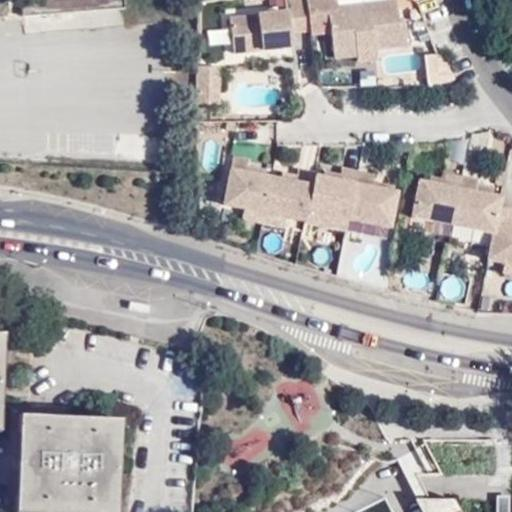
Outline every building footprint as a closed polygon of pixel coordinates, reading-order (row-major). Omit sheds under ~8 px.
[(130,14),(130,0),(22,0),(24,18),(130,14)] [(299,0),(279,0),(281,19),(225,24),(227,63),(285,58),(285,53),(306,54),(301,21),(299,0)] [(391,5),(332,10),(331,0),(299,0),(301,21),(323,19),(328,65),(351,63),(351,69),(372,67),(370,55),(400,51),(397,29),(393,27),(391,5)] [(427,86),(445,80),(437,53),(419,58),(427,86)] [(212,113),(213,74),(189,74),(189,112),(212,113)] [(235,218),(256,224),(266,174),(260,172),(262,168),(244,163),(245,158),(229,153),(215,203),(235,209),(235,218)] [(266,174),(256,224),(277,228),(279,219),(298,224),(309,173),(309,170),(293,168),(292,172),(276,169),(274,175),(266,174)] [(309,173),(298,224),(339,234),(341,223),(352,173),(338,170),(338,174),(320,172),(319,175),(309,173)] [(401,220),(444,229),(455,175),(438,170),(435,178),(422,175),(419,180),(409,178),(401,220)] [(369,177),(352,173),(341,223),(385,233),(394,195),(383,191),(384,187),(368,182),(369,177)] [(491,208),(493,197),(484,195),(484,190),(470,186),(472,179),(455,175),(444,229),(484,237),(491,208)] [(484,237),(479,267),(493,269),(491,275),(511,280),(511,222),(504,221),(507,209),(491,208),(484,237)] [(111,511),(116,422),(16,417),(11,511),(111,511)] [(397,459),(406,476),(419,475),(432,475),(418,448),(403,455),(397,459)] [(463,511),(457,500),(435,501),(420,501),(425,511),(463,511)]
